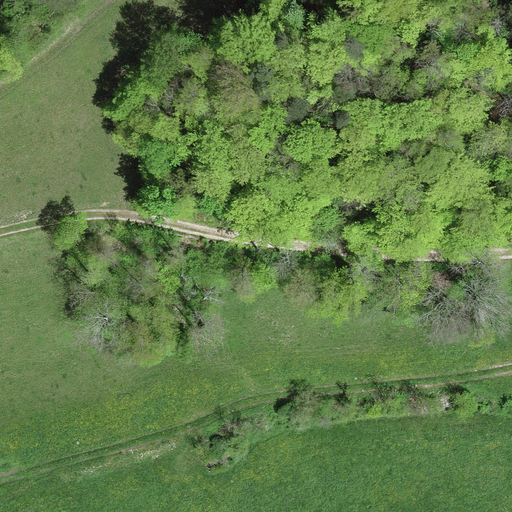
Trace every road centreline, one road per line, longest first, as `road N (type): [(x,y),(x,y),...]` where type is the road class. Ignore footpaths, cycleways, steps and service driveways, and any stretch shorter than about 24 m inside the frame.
road 1 (track): [(0,445),(144,433),(249,401),(511,368)]
road 2 (track): [(511,254),(305,247),(109,210),(0,229)]
